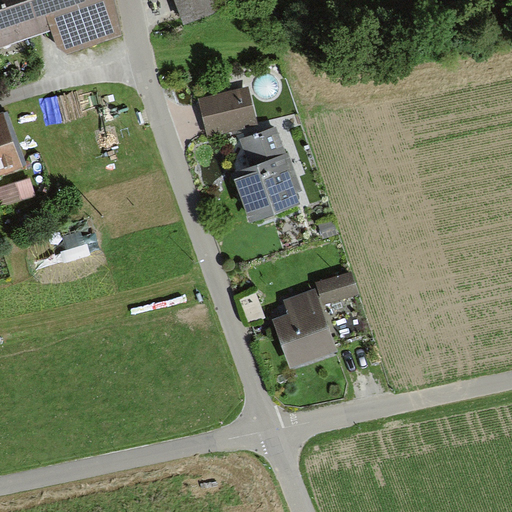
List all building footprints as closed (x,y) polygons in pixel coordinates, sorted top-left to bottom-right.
[(105,0),(0,0),(0,43),(52,26),(60,50),(116,31),(105,0)] [(177,0),(185,22),(221,9),(218,0),(177,0)] [(201,103),(208,134),(253,124),(246,93),(201,103)] [(0,173),(18,167),(2,120),(0,120),(0,173)] [(237,173),(253,219),(296,205),(272,133),(241,144),(250,169),(237,173)] [(0,190),(0,195),(3,206),(19,202),(15,186),(0,190)] [(319,288),(325,304),(353,294),(348,278),(319,288)] [(273,323),(288,367),(333,351),(313,295),(285,304),(290,318),(273,323)]
